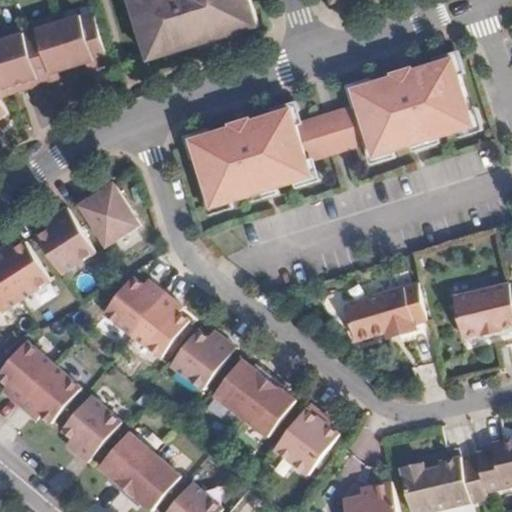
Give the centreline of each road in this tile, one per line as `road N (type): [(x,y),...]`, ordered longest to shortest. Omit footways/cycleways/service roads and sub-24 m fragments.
road 1 (residential): [(140,117),(191,259),(384,407),(423,413),(511,392)]
road 2 (residential): [(312,62),(140,117)]
road 3 (residential): [(474,0),(312,62)]
road 4 (residential): [(140,117),(0,196)]
